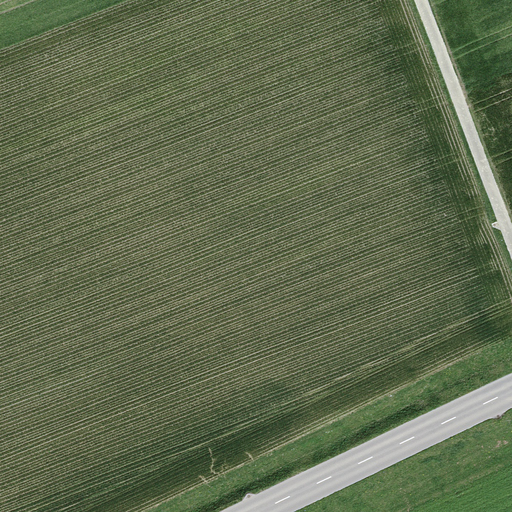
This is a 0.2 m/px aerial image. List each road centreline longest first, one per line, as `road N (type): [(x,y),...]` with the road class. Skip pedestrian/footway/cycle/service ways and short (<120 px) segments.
road 1 (secondary): [(253,511),(511,387)]
road 2 (track): [(417,0),(511,251)]
